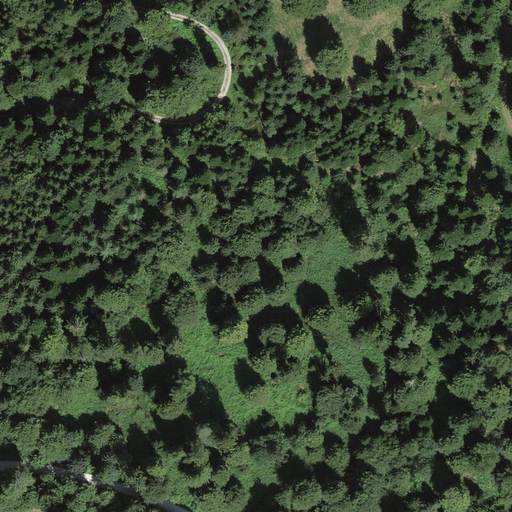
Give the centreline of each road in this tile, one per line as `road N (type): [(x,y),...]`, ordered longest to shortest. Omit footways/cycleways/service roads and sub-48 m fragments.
road 1 (track): [(228,83),(242,123),(334,214),(392,296),(470,416),(508,511)]
road 2 (track): [(87,0),(173,15),(211,31),(229,66),(215,103),(173,121),(94,101),(52,102),(0,120)]
road 3 (unclassified): [(182,511),(72,473),(0,465)]
road 4 (track): [(495,0),(509,42),(504,102),(511,126)]
